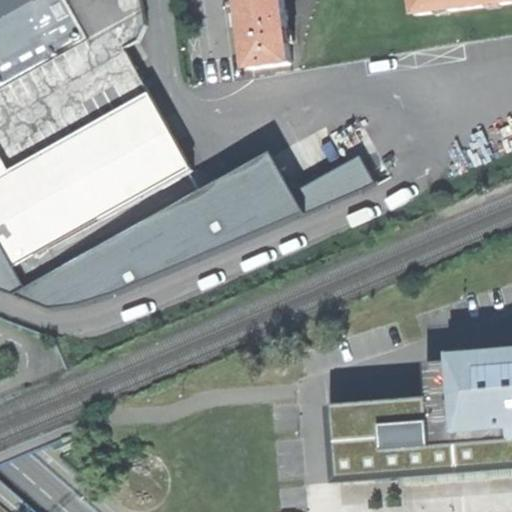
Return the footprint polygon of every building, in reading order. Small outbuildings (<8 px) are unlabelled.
[(0,0),(0,291),(58,311),(118,294),(376,186),(363,159),(298,193),(275,157),(206,194),(126,54),(143,44),(148,31),(142,0),(0,0)] [(252,72),(295,67),(286,0),(242,0),(245,13),(246,27),(252,72)] [(511,0),(417,0),(420,18),(511,5),(511,0)] [(232,29),(246,27),(245,13),(231,15),(231,22),(232,29)] [(343,406),(348,480),(470,471),(511,467),(511,351),(460,356),(460,362),(435,364),(438,399),(343,406)]
